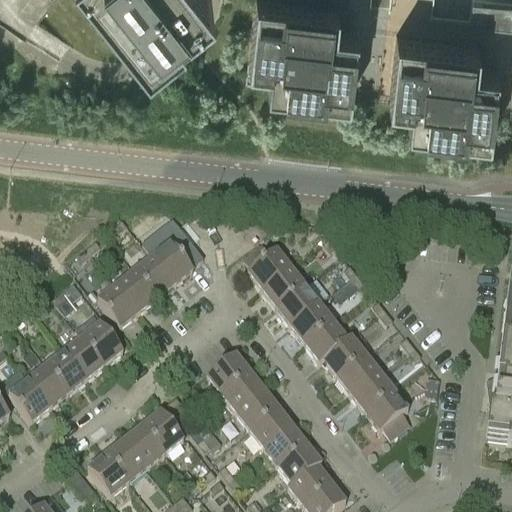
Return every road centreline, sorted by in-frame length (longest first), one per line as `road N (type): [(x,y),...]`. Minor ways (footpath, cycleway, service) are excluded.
road 1 (tertiary): [(511,211),(0,150)]
road 2 (residential): [(0,499),(232,317)]
road 3 (residential): [(384,511),(232,317)]
road 4 (residential): [(463,487),(473,367),(438,293)]
